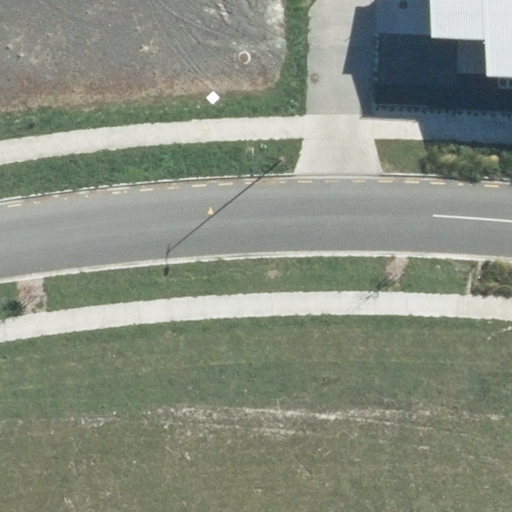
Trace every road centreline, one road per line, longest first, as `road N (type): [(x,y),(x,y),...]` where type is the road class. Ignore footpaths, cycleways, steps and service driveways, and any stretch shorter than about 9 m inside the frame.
road 1 (residential): [(0,243),(348,211)]
road 2 (residential): [(357,0),(348,211)]
road 3 (residential): [(348,211),(511,225)]
